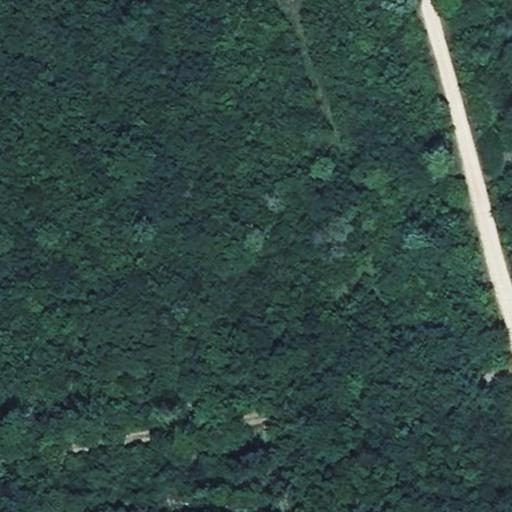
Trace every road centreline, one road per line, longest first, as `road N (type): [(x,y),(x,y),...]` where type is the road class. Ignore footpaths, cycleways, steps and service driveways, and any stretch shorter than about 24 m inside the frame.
road 1 (track): [(511,370),(0,460)]
road 2 (track): [(431,0),(511,315)]
